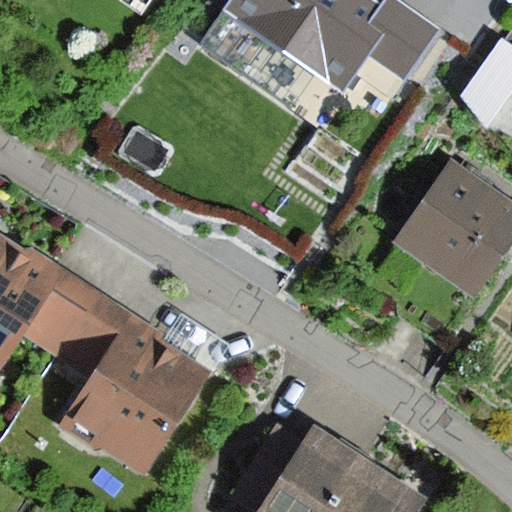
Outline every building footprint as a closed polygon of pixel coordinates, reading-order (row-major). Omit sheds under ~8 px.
[(207,0),(202,8),(334,101),(359,67),(394,91),(440,26),(403,0),(207,0)] [(511,82),(511,49),(493,37),(451,94),(482,128),(511,82)] [(511,232),(511,202),(442,155),(384,240),(467,297),(511,232)] [(58,348),(93,289),(0,234),(0,373),(6,377),(32,332),(58,348)] [(93,289),(58,348),(92,368),(61,419),(149,470),(214,360),(93,289)] [(412,511),(421,498),(311,425),(253,511),(412,511)]
